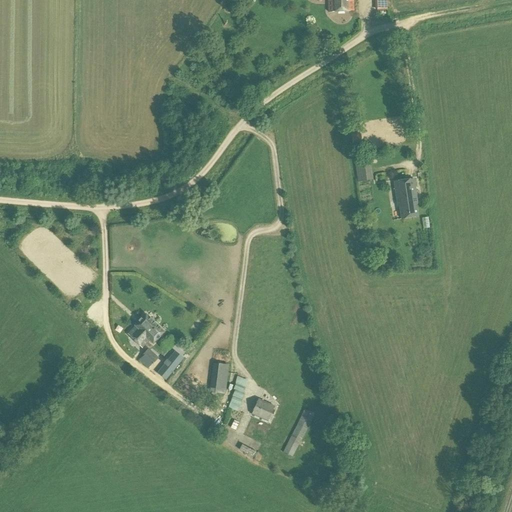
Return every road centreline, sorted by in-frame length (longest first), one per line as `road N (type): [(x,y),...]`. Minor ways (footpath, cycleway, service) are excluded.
road 1 (track): [(0,200),(110,208),(175,198),(271,95),(371,31),(511,1)]
road 2 (unknown): [(110,208),(108,320),(115,345),(220,432)]
